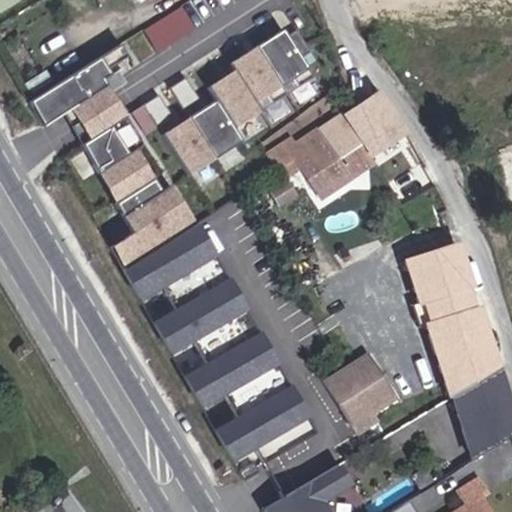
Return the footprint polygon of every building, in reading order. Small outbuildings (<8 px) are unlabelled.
[(157,49),(196,27),(183,4),(144,27),(157,49)] [(160,135),(187,176),(242,141),(233,128),(312,78),(300,58),(310,52),(295,30),(205,87),(213,100),(160,135)] [(27,102),(42,126),(61,114),(106,86),(113,81),(106,69),(127,56),(120,44),(27,102)] [(106,69),(113,81),(134,68),(127,56),(106,69)] [(184,77),(168,88),(183,111),(199,100),(184,77)] [(106,86),(61,114),(80,145),(125,116),(106,86)] [(376,91),(353,106),(342,113),(370,156),(406,131),(376,91)] [(158,95),(141,105),(156,128),(172,118),(158,95)] [(370,156),(342,113),(293,145),(289,139),(266,153),(282,177),(294,196),(300,192),(288,173),(299,166),(320,198),(351,177),(347,170),(370,156)] [(108,247),(122,271),(191,228),(125,116),(80,145),(130,234),(108,247)] [(374,161),(370,156),(347,170),(351,177),(374,161)] [(294,196),(282,177),(267,187),(280,205),(294,196)] [(191,228),(122,271),(137,299),(159,286),(174,312),(152,325),(168,352),(189,340),(204,366),(182,378),(198,406),(220,393),(235,419),(213,431),(230,459),(251,446),(262,464),(314,433),(191,228)] [(418,284),(459,276),(453,248),(412,257),(418,284)] [(356,430),(403,400),(370,349),(323,378),(356,430)] [(511,436),(511,400),(502,368),(452,395),(473,460),(511,436)] [(333,467),(261,509),(262,511),(330,511),(331,491),(344,484),(333,467)] [(488,511),(482,501),(487,496),(478,482),(455,496),(464,511),(462,511),(488,511)]
